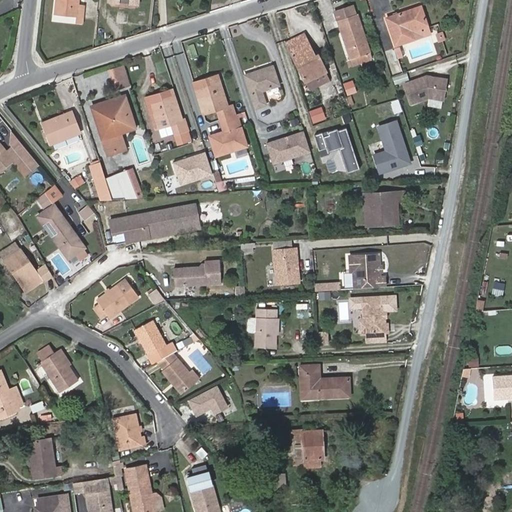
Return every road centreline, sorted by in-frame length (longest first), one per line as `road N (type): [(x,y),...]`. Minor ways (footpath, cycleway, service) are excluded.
road 1 (residential): [(395,466),(462,161),(484,0)]
road 2 (residential): [(21,84),(283,0)]
road 3 (unknown): [(421,346),(235,354)]
road 4 (residential): [(38,317),(119,355),(175,424)]
